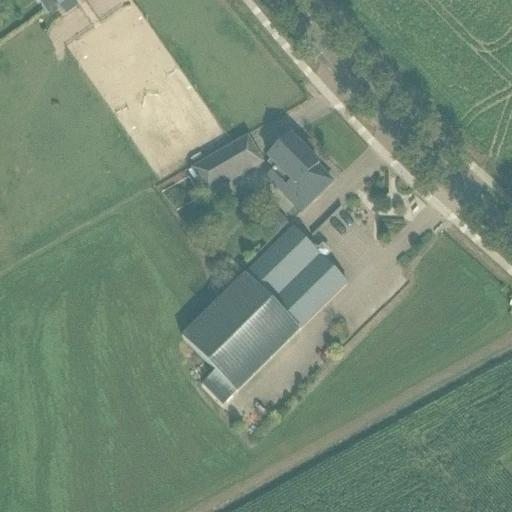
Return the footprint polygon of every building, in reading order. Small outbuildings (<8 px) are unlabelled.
[(261,164),(247,140),(193,171),(207,196),(261,164)] [(317,167),(290,140),(269,160),(278,169),(267,179),(301,213),(331,184),(316,169),(317,167)] [(277,214),(267,224),(278,235),(287,225),(277,214)] [(244,278),(272,305),(319,258),(292,230),(244,278)] [(272,305),(298,334),(347,286),(319,258),(272,305)] [(272,305),(244,278),(181,340),(236,395),(298,334),(272,305)]
